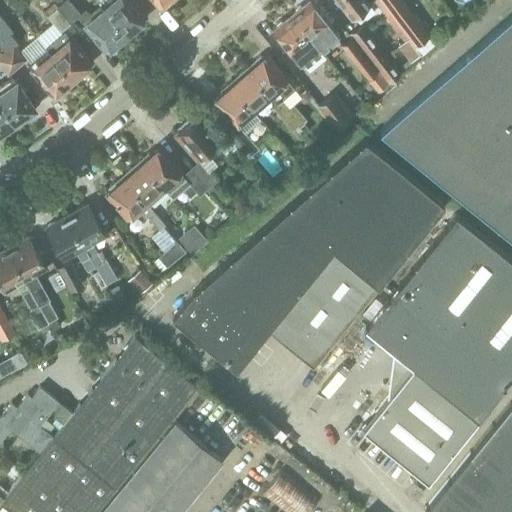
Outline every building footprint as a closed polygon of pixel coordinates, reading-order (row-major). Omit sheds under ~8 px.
[(69,0),(63,0),(57,6),(70,21),(80,12),(69,0)] [(96,0),(104,9),(125,33),(144,17),(129,0),(96,0)] [(309,0),(295,12),(324,50),(341,36),(311,0),(309,0)] [(338,0),(351,16),(370,2),(368,0),(338,0)] [(380,0),(409,37),(415,45),(429,35),(403,0),(380,0)] [(70,21),(57,6),(46,15),(60,30),(70,21)] [(125,33),(104,9),(85,25),(106,49),(125,33)] [(324,50),(295,12),(275,29),(305,66),(324,50)] [(511,13),(377,131),(511,240),(511,13)] [(349,32),(352,36),(369,58),(388,82),(401,72),(362,22),(349,32)] [(3,51),(16,67),(26,59),(3,31),(0,33),(0,47),(3,51)] [(64,31),(46,46),(72,78),(91,62),(64,31)] [(369,58),(352,36),(341,44),(358,67),(369,58)] [(409,37),(404,41),(398,45),(409,61),(420,53),(415,45),(409,37)] [(45,46),(47,48),(28,64),(53,94),(72,78),(46,46),(45,46)] [(16,67),(3,51),(0,53),(0,67),(7,75),(16,67)] [(295,89),(288,80),(266,55),(249,69),(271,94),(270,95),(277,103),(273,106),(279,113),(290,104),(284,98),(295,89)] [(271,94),(249,69),(232,84),(254,109),(270,95),(271,94)] [(0,91),(0,101),(15,123),(34,109),(15,81),(0,91)] [(254,109),(232,84),(213,100),(223,111),(215,118),(228,132),(230,136),(231,135),(239,143),(250,156),(260,147),(246,132),(262,118),(254,109)] [(318,106),(336,128),(351,115),(333,94),(318,106)] [(0,132),(15,123),(0,101),(0,132)] [(290,104),(279,113),(293,129),(298,125),(297,123),(290,115),(295,111),(290,104)] [(216,143),(218,140),(197,115),(178,132),(200,157),(216,143)] [(226,155),(239,143),(231,135),(230,136),(228,132),(218,140),(216,143),(226,155)] [(365,139),(194,288),(172,315),(234,366),(267,327),(312,364),(443,203),(365,139)] [(196,191),(183,175),(159,148),(142,162),(164,187),(175,179),(189,196),(196,191)] [(202,159),(192,167),(209,187),(216,195),(224,188),(206,167),(207,165),(202,159)] [(142,162),(125,177),(148,202),(164,187),(142,162)] [(183,175),(196,191),(200,195),(209,187),(192,167),(183,175)] [(148,202),(125,177),(107,192),(129,218),(139,209),(146,218),(149,216),(155,211),(148,202)] [(103,261),(91,240),(104,232),(88,205),(68,216),(106,283),(116,277),(106,259),(103,261)] [(455,213),(364,325),(413,365),(364,426),(426,477),(476,416),(511,371),(511,259),(463,220),(455,213)] [(106,283),(68,216),(47,228),(63,256),(75,249),(86,270),(95,265),(106,283)] [(178,236),(192,253),(208,240),(194,223),(178,236)] [(48,296),(35,271),(44,266),(28,238),(9,249),(47,318),(56,314),(47,297),(48,296)] [(167,266),(185,251),(176,241),(158,256),(167,266)] [(47,318),(9,249),(0,254),(0,284),(3,289),(15,282),(28,306),(26,308),(36,326),(47,319),(47,318)] [(83,282),(70,259),(56,266),(69,290),(83,282)] [(129,282),(139,294),(152,282),(142,271),(129,282)] [(15,332),(0,304),(0,339),(0,340),(15,332)] [(0,511),(91,511),(195,385),(134,335),(72,411),(63,404),(53,415),(63,423),(52,436),(39,452),(3,497),(0,494),(0,511)] [(61,344),(56,336),(44,344),(49,352),(61,344)] [(0,362),(0,376),(10,370),(5,360),(0,362)] [(58,402),(39,386),(30,396),(26,393),(16,406),(39,425),(58,402)] [(511,511),(511,398),(424,506),(432,511),(511,511)] [(16,406),(10,402),(0,413),(0,424),(7,430),(9,428),(39,452),(52,436),(39,425),(16,406)] [(176,511),(220,460),(175,422),(99,511),(176,511)] [(280,469),(261,493),(284,511),(306,511),(317,499),(280,469)] [(414,483),(407,491),(416,498),(423,490),(414,483)]
